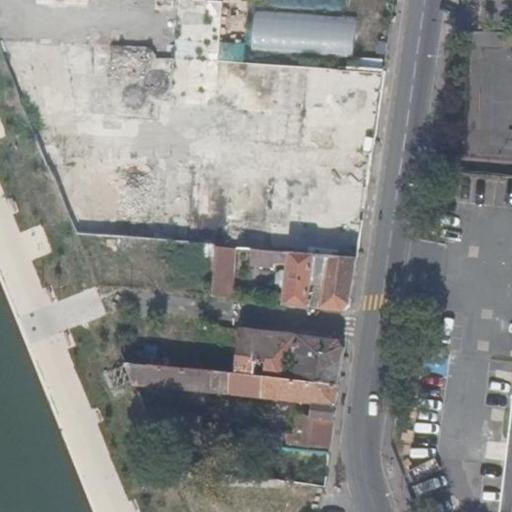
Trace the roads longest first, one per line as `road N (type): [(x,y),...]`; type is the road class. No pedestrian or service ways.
road 1 (tertiary): [(425,0),(378,334)]
road 2 (residential): [(378,334),(104,301)]
road 3 (tertiary): [(378,334),(362,456),(375,511)]
